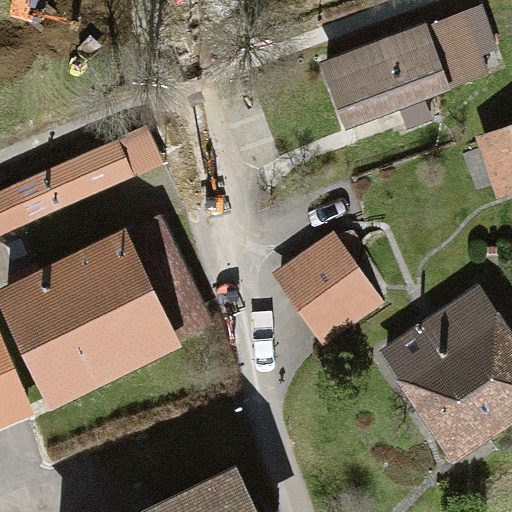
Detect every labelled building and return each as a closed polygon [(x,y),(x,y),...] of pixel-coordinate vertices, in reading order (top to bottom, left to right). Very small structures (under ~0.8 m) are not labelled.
[(470,17),(321,65),(340,124),(489,77),(470,17)] [(511,123),(479,135),(501,197),(511,193),(511,123)] [(158,224),(0,292),(0,311),(39,402),(204,330),(158,224)] [(335,236),(275,280),(327,353),(388,309),(335,236)] [(511,336),(474,284),(379,353),(454,455),(511,412),(511,336)] [(234,511),(216,473),(130,511),(234,511)]
